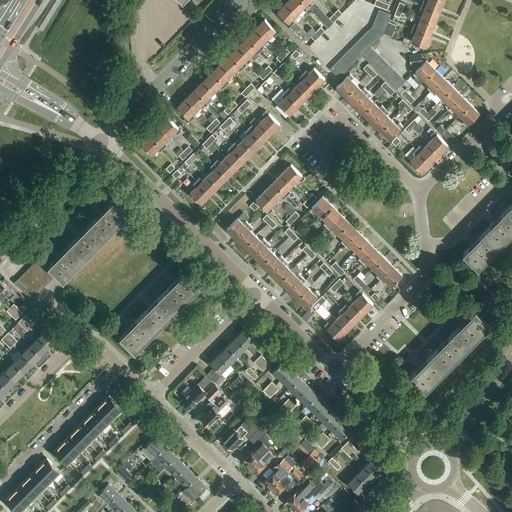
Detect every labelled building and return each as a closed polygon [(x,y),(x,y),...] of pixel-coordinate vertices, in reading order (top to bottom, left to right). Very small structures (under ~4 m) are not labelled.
[(301,0),(288,0),(286,3),(297,14),(303,8),(305,11),(309,7),(301,0)] [(423,0),(422,5),(440,12),(444,1),(442,0),(427,0),(427,2),(423,0)] [(297,14),(286,3),(277,12),(291,25),(295,22),(292,19),(297,14)] [(423,11),(420,18),(435,24),(440,12),(422,5),(420,10),(423,11)] [(327,16),(318,8),(318,9),(313,13),(322,21),(325,17),(326,16),(327,16)] [(338,10),(333,15),(337,18),(342,14),(338,10)] [(379,10),(377,15),(389,20),(391,15),(379,10)] [(337,18),(333,15),(328,19),(332,23),(337,18)] [(377,15),(375,21),(387,26),(388,22),(389,20),(377,15)] [(414,23),(413,28),(430,35),(435,24),(420,18),(418,25),(414,23)] [(265,19),(256,28),(267,39),(272,34),(275,36),(277,34),(278,32),(265,19)] [(373,26),(384,34),(387,26),(375,21),(373,26)] [(392,37),(396,25),(388,22),(387,26),(384,34),(392,37)] [(320,27),(316,32),(320,36),(324,31),(320,27)] [(256,28),(247,37),(261,50),(264,47),(262,44),(267,39),(256,28)] [(430,35),(413,28),(411,33),(414,34),(411,41),(426,47),(430,35)] [(285,34),(281,30),(278,32),(277,34),(281,38),(285,34)] [(364,35),(374,44),(378,40),(369,30),(364,35)] [(320,36),(316,32),(311,37),(315,41),(320,36)] [(370,48),(371,47),(374,44),(364,35),(360,39),(370,48)] [(247,37),(238,45),(249,56),(255,51),(257,54),(261,50),(247,37)] [(356,43),(365,53),(370,48),(360,39),(356,43)] [(285,48),(281,43),(277,47),(281,51),(285,48)] [(361,57),(363,56),(365,53),(356,43),(352,48),(361,57)] [(238,45),(230,54),(243,68),(247,64),(244,62),(249,56),(238,45)] [(363,56),(367,60),(375,51),(371,47),(370,48),(365,53),(363,56)] [(286,48),(281,53),(285,57),(290,52),(286,48)] [(357,61),(361,57),(352,48),(347,52),(357,61)] [(291,55),(295,59),(300,54),(296,50),(291,55)] [(367,60),(371,64),(380,55),(375,51),(367,60)] [(352,66),(357,61),(347,52),(343,56),(352,66)] [(285,57),(281,53),(276,58),(280,62),(285,57)] [(230,54),(221,63),(232,74),(237,69),(240,71),(243,68),(230,54)] [(422,64),(421,54),(410,56),(411,65),(422,64)] [(371,64),(375,68),(384,60),(380,55),(371,64)] [(348,70),(352,66),(343,56),(339,61),(348,70)] [(375,68),(380,72),(388,64),(384,60),(375,68)] [(419,75),(424,80),(435,69),(426,60),(413,74),(417,77),(419,75)] [(344,75),(348,70),(339,61),(334,65),(344,75)] [(221,63),(212,72),(226,85),(229,82),(227,79),(232,74),(221,63)] [(283,63),(278,68),(282,72),(287,67),(283,63)] [(363,68),(368,73),(372,69),(367,64),(363,68)] [(380,72),(384,77),(392,68),(388,64),(380,72)] [(339,79),(344,75),(334,65),(330,70),(339,79)] [(268,66),(264,71),(267,74),(272,70),(268,66)] [(282,72),(278,68),(274,72),(278,76),(282,72)] [(306,71),(302,74),(316,88),(325,79),(314,68),(309,73),(306,71)] [(384,77),(388,81),(397,72),(392,68),(384,77)] [(372,69),(368,73),(373,78),(377,74),(372,69)] [(427,88),(431,91),(444,78),(435,69),(424,80),(430,85),(427,88)] [(267,74),(264,71),(259,75),(263,79),(267,74)] [(212,72),(204,80),(215,91),(220,86),(222,89),(226,85),(212,72)] [(388,81),(392,85),(401,76),(397,72),(388,81)] [(336,87),(345,96),(356,85),(351,80),(354,77),(350,73),(336,87)] [(302,80),(296,85),(307,96),(316,88),(302,74),(299,78),(302,80)] [(401,76),(392,85),(397,89),(405,81),(401,76)] [(437,92),(442,97),(453,86),(444,78),(431,91),(434,95),(437,92)] [(204,80),(195,89),(209,103),(212,99),(209,97),(215,91),(204,80)] [(261,85),(265,89),(269,85),(265,81),(261,85)] [(382,86),(386,90),(389,87),(385,82),(381,86),(382,86)] [(251,83),(246,88),(250,92),(255,87),(251,83)] [(289,88),(285,92),(299,105),(307,96),(296,85),(291,91),(289,88)] [(345,96),(354,105),(368,91),(364,88),(362,90),(356,85),(345,96)] [(445,105),(448,109),(462,95),(453,86),(442,97),(447,103),(445,105)] [(389,87),(386,90),(390,95),(394,91),(389,87)] [(250,92),(246,88),(241,93),(245,97),(250,92)] [(195,89),(186,98),(197,109),(202,104),(205,106),(209,103),(195,89)] [(401,94),(406,99),(410,95),(405,90),(401,94)] [(354,105),(363,113),(374,102),(369,97),(371,95),(368,91),(354,105)] [(299,105),(285,92),(282,95),(284,98),(279,103),(290,114),(299,105)] [(410,95),(406,99),(411,103),(415,100),(410,95)] [(454,110),(460,115),(471,104),(462,95),(448,109),(452,112),(454,110)] [(197,109),(186,98),(177,107),(191,121),(194,117),(192,114),(197,109)] [(398,103),(403,108),(407,104),(402,99),(398,103)] [(247,100),(242,104),(246,108),(251,103),(247,100)] [(233,101),(229,106),(233,110),(237,105),(233,101)] [(363,113),(372,122),(385,108),(382,105),(379,108),(374,102),(363,113)] [(246,108),(242,104),(237,109),(241,113),(246,108)] [(407,104),(403,108),(408,113),(412,109),(407,104)] [(471,104),(460,115),(465,120),(462,123),(466,126),(480,113),(471,104)] [(233,110),(229,106),(224,110),(228,114),(233,110)] [(419,111),(423,116),(427,112),(423,107),(419,111)] [(372,122),(380,131),(391,120),(386,115),(389,112),(385,108),(372,122)] [(265,117),(260,122),(271,133),(280,124),(266,111),(263,114),(265,117)] [(427,112),(423,116),(428,121),(432,117),(427,112)] [(167,117),(159,126),(170,137),(175,132),(177,134),(181,130),(167,117)] [(229,117),(225,122),(228,126),(233,121),(229,117)] [(216,118),(211,123),(215,127),(220,122),(216,118)] [(414,119),(409,124),(413,128),(418,123),(414,119)] [(391,120),(380,131),(389,140),(403,126),(399,122),(397,125),(391,120)] [(228,126),(225,122),(220,127),(224,130),(228,126)] [(252,125),(249,128),(262,142),(271,133),(260,122),(255,127),(252,125)] [(215,127),(211,123),(207,128),(210,132),(215,127)] [(413,128),(409,124),(405,129),(408,133),(413,128)] [(436,129),(441,133),(445,130),(440,125),(436,129)] [(159,126),(150,135),(164,148),(167,145),(164,142),(170,137),(159,126)] [(248,134),(243,140),(254,151),(262,142),(249,128),(245,132),(248,134)] [(445,130),(441,133),(450,142),(455,137),(446,128),(445,130)] [(433,137),(428,143),(439,154),(448,145),(434,131),(431,135),(433,137)] [(164,148),(150,135),(141,144),(152,155),(157,149),(160,152),(164,148)] [(187,139),(195,147),(199,143),(191,135),(187,139)] [(212,135),(207,139),(211,143),(216,138),(212,135)] [(392,142),(396,146),(400,141),(397,137),(392,142)] [(211,143),(207,139),(202,144),(206,148),(211,143)] [(235,142),(231,146),(245,159),(254,151),(243,140),(237,145),(235,142)] [(420,145),(417,149),(430,162),(439,154),(428,143),(423,148),(420,145)] [(188,146),(184,151),(188,155),(192,150),(188,146)] [(230,152),(225,157),(236,168),(245,159),(231,146),(228,149),(230,152)] [(430,162),(417,149),(413,152),(416,155),(410,160),(421,171),(430,162)] [(188,155),(184,151),(179,156),(183,160),(188,155)] [(194,152),(190,157),(194,161),(198,156),(194,152)] [(194,161),(190,157),(185,162),(189,166),(194,161)] [(217,160),(214,163),(228,177),(236,168),(225,157),(220,163),(217,160)] [(213,170),(208,175),(219,186),(228,177),(214,163),(210,167),(213,170)] [(166,169),(170,173),(175,168),(171,164),(166,169)] [(291,164),(282,174),(293,184),(298,179),(301,182),(305,178),(291,164)] [(176,178),(181,174),(177,170),(172,175),(176,178)] [(282,174),(274,182),(287,196),(296,187),(293,184),(282,174)] [(200,178),(197,181),(210,194),(219,186),(208,175),(203,180),(200,178)] [(210,194),(197,181),(193,185),(196,187),(190,193),(201,203),(210,194)] [(274,182),(265,191),(276,202),(281,197),(283,199),(287,196),(274,182)] [(276,202),(265,191),(256,200),(269,213),(273,210),(270,207),(276,202)] [(312,194),(308,199),(312,203),(316,198),(312,194)] [(316,211),(321,216),(332,205),(323,196),(310,210),(314,213),(316,211)] [(113,199),(92,221),(107,237),(129,215),(113,199)] [(308,199),(303,204),(307,208),(312,203),(308,199)] [(254,202),(250,206),(255,211),(259,207),(254,202)] [(324,224),(327,228),(341,214),(332,205),(321,216),(327,221),(324,224)] [(511,214),(506,209),(484,231),(500,246),(511,234),(511,214)] [(295,212),(290,216),(294,220),(299,215),(295,212)] [(333,228),(339,234),(350,223),(341,214),(327,228),(331,231),(333,228)] [(263,219),(267,224),(271,220),(266,215),(263,219)] [(294,220),(290,216),(286,221),(290,225),(294,220)] [(227,229),(236,238),(250,224),(246,220),(243,223),(238,218),(227,229)] [(271,220),(267,224),(272,228),(276,224),(271,220)] [(92,221),(70,243),(85,259),(107,237),(92,221)] [(342,241),(345,245),(359,231),(350,223),(339,234),(344,239),(342,241)] [(236,238),(245,247),(256,235),(251,230),(253,228),(250,224),(236,238)] [(296,231),(301,236),(304,232),(300,227),(296,231)] [(285,232),(289,237),(293,233),(289,228),(285,232)] [(351,246),(356,251),(367,240),(359,231),(345,245),(349,248),(351,246)] [(500,246),(484,231),(463,253),(478,268),(500,246)] [(304,232),(301,236),(306,241),(309,237),(304,232)] [(293,233),(289,237),(294,241),(298,237),(293,233)] [(245,247),(253,255),(267,241),(264,238),(261,241),(256,235),(245,247)] [(359,259),(363,262),(376,249),(367,240),(356,251),(361,256),(359,259)] [(253,255),(262,264),(273,253),(268,248),(271,245),(267,241),(253,255)] [(48,265),(48,266),(57,274),(64,281),(85,259),(70,243),(48,265)] [(302,249),(307,254),(311,250),(306,245),(302,249)] [(313,249),(318,254),(322,250),(318,245),(313,249)] [(368,263),(374,269),(385,257),(376,249),(363,262),(366,266),(368,263)] [(311,250),(307,254),(312,259),(315,255),(311,250)] [(322,250),(318,254),(323,258),(327,254),(322,250)] [(262,264),(271,273),(285,259),(281,256),(279,258),(273,253),(262,264)] [(40,257),(35,262),(44,270),(48,266),(48,265),(40,257)] [(377,276),(380,280),(394,266),(385,257),(374,269),(379,274),(377,276)] [(271,273),(280,281),(291,270),(286,266),(288,263),(285,259),(271,273)] [(35,262),(31,266),(40,274),(44,270),(35,262)] [(331,266),(336,271),(340,267),(335,262),(331,266)] [(320,267),(324,272),(328,268),(324,263),(320,267)] [(31,266),(27,270),(36,279),(40,274),(31,266)] [(48,266),(44,270),(53,278),(57,274),(48,266)] [(394,266),(380,280),(384,283),(386,281),(392,286),(403,275),(394,266)] [(340,267),(336,271),(341,276),(344,272),(340,267)] [(328,268),(324,272),(329,276),(333,272),(328,268)] [(27,270),(23,275),(31,283),(36,279),(27,270)] [(44,270),(40,274),(49,283),(53,278),(44,270)] [(185,270),(163,292),(179,308),(201,286),(185,270)] [(280,281),(289,290),(302,276),(299,273),(296,276),(291,270),(280,281)] [(40,274),(36,279),(44,287),(49,283),(40,274)] [(27,288),(27,287),(31,283),(23,275),(18,279),(27,288)] [(353,279),(358,284),(361,280),(356,275),(353,279)] [(289,290),(298,299),(308,288),(303,283),(306,280),(302,276),(289,290)] [(4,278),(1,281),(10,290),(13,287),(12,286),(4,278)] [(0,280),(0,279),(0,296),(2,298),(10,290),(1,281),(0,280)] [(14,283),(23,291),(27,288),(18,279),(14,283)] [(36,279),(31,283),(40,291),(44,287),(36,279)] [(339,279),(335,283),(339,287),(343,283),(339,279)] [(361,280),(358,284),(363,289),(366,285),(361,280)] [(31,283),(27,287),(36,295),(40,291),(31,283)] [(339,287),(335,283),(330,288),(336,294),(339,292),(336,290),(339,287)] [(27,287),(27,288),(23,291),(32,300),(36,295),(27,287)] [(308,288),(298,299),(307,307),(320,294),(316,291),(314,293),(308,288)] [(359,297),(353,302),(364,313),(373,304),(360,290),(356,294),(359,297)] [(163,292),(141,314),(157,330),(179,308),(163,292)] [(371,297),(376,302),(379,298),(374,293),(371,297)] [(322,296),(317,301),(321,305),(326,300),(322,296)] [(383,307),(387,304),(380,297),(377,301),(383,307)] [(312,306),(316,310),(321,305),(317,301),(312,306)] [(346,305),(342,308),(356,322),(364,313),(353,302),(348,307),(346,305)] [(14,304),(11,307),(19,316),(23,313),(14,304)] [(19,316),(11,307),(7,311),(16,320),(19,316)] [(25,315),(22,319),(31,327),(34,324),(30,320),(38,313),(34,308),(26,316),(25,315)] [(341,314),(336,319),(347,330),(356,322),(342,308),(339,312),(341,314)] [(475,309),(454,331),(469,347),(491,325),(475,309)] [(157,330),(141,314),(120,336),(135,352),(157,330)] [(31,327),(22,319),(19,322),(27,331),(31,327)] [(347,330),(336,319),(331,325),(328,322),(325,326),(338,339),(347,330)] [(48,328),(40,336),(50,346),(58,338),(48,328)] [(245,328),(236,337),(246,347),(255,338),(245,328)] [(454,331),(432,353),(448,369),(469,347),(454,331)] [(9,332),(5,336),(14,344),(17,341),(9,332)] [(14,344),(5,336),(2,339),(10,348),(14,344)] [(40,336),(31,345),(41,355),(50,346),(40,336)] [(236,337),(227,345),(238,355),(246,347),(236,337)] [(31,345),(23,353),(33,363),(41,355),(31,345)] [(227,345),(219,354),(229,364),(238,355),(227,345)] [(23,353),(14,362),(24,372),(33,363),(23,353)] [(448,369),(432,353),(410,375),(426,391),(448,369)] [(207,375),(212,380),(215,382),(218,386),(226,378),(222,375),(223,375),(221,373),(229,364),(219,354),(210,363),(215,367),(207,375)] [(261,355),(258,359),(266,367),(270,364),(261,355)] [(266,367),(258,359),(254,362),(263,371),(266,367)] [(273,370),(282,379),(292,369),(283,360),(273,370)] [(14,362),(6,370),(16,380),(24,372),(14,362)] [(246,371),(254,379),(258,376),(249,367),(246,371)] [(282,379),(290,388),(300,377),(292,369),(282,379)] [(6,370),(0,376),(0,381),(7,389),(16,380),(6,370)] [(212,380),(207,375),(181,400),(190,409),(201,398),(197,394),(212,380)] [(229,386),(235,392),(240,386),(243,389),(248,384),(239,375),(229,386)] [(290,388),(299,396),(309,386),(300,377),(290,388)] [(263,390),(267,394),(275,385),(272,382),(263,390)] [(205,395),(211,401),(221,391),(215,385),(205,395)] [(275,385),(267,394),(270,397),(279,389),(275,385)] [(299,396),(307,404),(317,394),(309,386),(299,396)] [(255,392),(250,397),(256,403),(261,398),(255,392)] [(307,404),(316,413),(326,403),(317,394),(307,404)] [(106,399),(102,403),(115,416),(122,409),(109,396),(106,399)] [(201,419),(204,421),(204,423),(206,425),(208,425),(209,426),(220,415),(218,412),(228,402),(223,397),(215,405),(211,401),(203,409),(207,413),(201,419)] [(280,407),(284,411),(292,402),(289,399),(280,407)] [(292,402),(284,411),(287,414),(296,405),(292,402)] [(98,407),(95,410),(108,423),(115,416),(102,403),(98,407)] [(316,413),(324,421),(334,411),(326,403),(316,413)] [(92,413),(88,417),(101,429),(108,423),(95,410),(92,413)] [(324,421),(333,430),(343,420),(334,411),(324,421)] [(297,424),(301,428),(309,419),(306,415),(297,424)] [(85,421),(82,424),(94,436),(101,429),(88,417),(84,421),(85,421)] [(223,441),(225,442),(224,443),(227,446),(228,446),(232,449),(238,444),(239,444),(244,439),(242,437),(244,434),(249,439),(258,430),(247,419),(236,431),(234,430),(223,441)] [(309,419),(301,428),(304,431),(313,422),(309,419)] [(343,420),(333,430),(341,438),(351,428),(343,420)] [(79,427),(75,430),(88,443),(94,436),(82,424),(79,427)] [(71,434),(68,437),(81,450),(88,443),(75,430),(71,434)] [(314,441),(318,444),(327,436),(323,432),(314,441)] [(243,461),(249,467),(273,444),(274,443),(266,433),(257,440),(263,447),(258,452),(255,449),(243,461)] [(152,460),(155,456),(166,446),(155,436),(141,450),(152,460)] [(327,436),(318,444),(321,448),(330,439),(327,436)] [(65,440),(61,444),(74,457),(81,450),(68,437),(65,440)] [(348,441),(345,445),(354,453),(357,450),(348,441)] [(57,448),(54,451),(67,464),(74,457),(61,444),(57,448)] [(273,444),(249,467),(255,474),(267,462),(268,463),(271,460),(276,464),(281,460),(290,452),(286,448),(276,456),(272,451),(276,447),(273,444)] [(354,453),(345,445),(341,448),(350,457),(354,453)] [(155,456),(166,467),(176,456),(166,446),(155,456)] [(326,461),(320,455),(315,450),(314,449),(307,456),(319,468),(326,461)] [(166,467),(176,477),(186,466),(176,456),(166,467)] [(374,456),(365,465),(375,475),(384,466),(374,456)] [(288,470),(293,466),(287,460),(284,457),(273,467),(276,470),(264,482),(270,489),(288,470)] [(329,461),(337,470),(341,466),(332,457),(329,461)] [(44,462),(40,466),(53,478),(60,471),(47,459),(44,462)] [(328,475),(326,473),(329,470),(324,464),(312,472),(320,482),(328,475)] [(122,465),(116,471),(126,481),(132,475),(122,465)] [(365,465),(357,474),(367,484),(375,475),(365,465)] [(36,470),(33,473),(46,485),(53,478),(40,466),(36,469),(36,470)] [(176,477),(186,487),(197,477),(186,466),(176,477)] [(288,470),(270,489),(276,495),(289,482),(288,481),(291,478),(292,479),(294,476),(296,479),(298,478),(300,476),(299,476),(301,474),(293,467),(289,471),(288,470)] [(30,475),(26,479),(39,492),(46,485),(33,473),(30,475)] [(367,484),(357,474),(348,482),(358,492),(367,484)] [(186,487),(183,490),(193,501),(207,487),(197,477),(186,487)] [(315,486),(291,509),(294,511),(300,511),(310,503),(307,500),(312,495),(314,497),(319,492),(324,496),(336,484),(330,478),(324,484),(321,481),(315,486)] [(23,483),(20,486),(32,499),(39,492),(26,479),(22,483),(23,483)] [(285,503),(291,509),(315,486),(311,482),(300,493),(297,491),(285,503)] [(98,493),(109,504),(119,493),(109,483),(98,493)] [(17,489),(13,493),(26,506),(32,499),(20,486),(17,489)] [(151,494),(146,489),(141,495),(146,499),(151,494)] [(9,497),(6,500),(17,511),(19,511),(26,506),(13,493),(9,497)] [(109,504),(117,511),(120,511),(129,503),(119,493),(109,504)] [(338,511),(342,508),(330,497),(321,505),(327,511),(325,511),(338,511)] [(84,511),(92,504),(88,500),(75,511),(84,511)] [(120,511),(137,511),(129,503),(120,511)]
